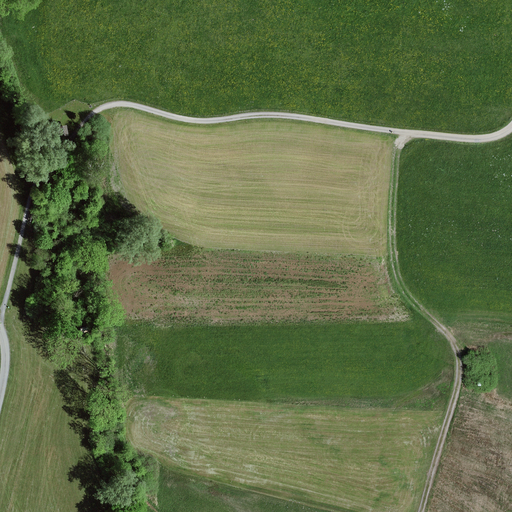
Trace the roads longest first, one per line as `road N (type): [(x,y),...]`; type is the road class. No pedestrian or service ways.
road 1 (track): [(511,128),(473,138),(289,114),(205,120),(108,105),(37,187),(1,322)]
road 2 (track): [(423,511),(462,367),(455,340),(418,305),(398,267),(393,194),(406,131)]
